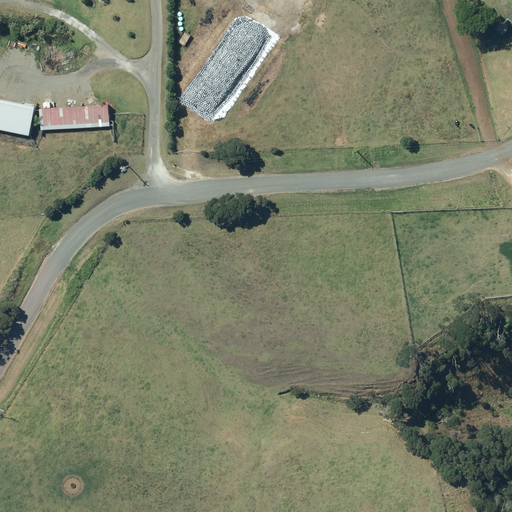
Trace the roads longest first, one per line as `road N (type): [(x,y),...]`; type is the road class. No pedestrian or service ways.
road 1 (unclassified): [(511,149),(432,173),(157,195),(113,209),(62,257),(0,361)]
road 2 (track): [(145,0),(157,195)]
road 3 (track): [(457,0),(493,160)]
road 4 (unknown): [(149,61),(41,0)]
